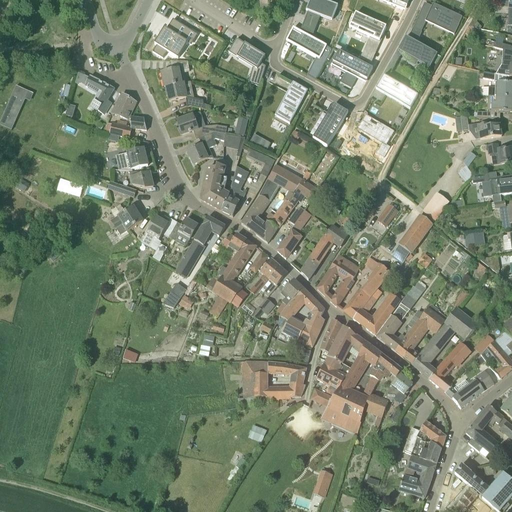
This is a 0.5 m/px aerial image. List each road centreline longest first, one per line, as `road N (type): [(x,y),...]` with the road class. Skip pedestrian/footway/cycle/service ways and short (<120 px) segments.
road 1 (residential): [(332,310),(268,250),(191,200),(117,46)]
road 2 (residential): [(275,47),(277,67),(343,104),(360,102),(416,0)]
road 3 (residential): [(462,421),(332,310)]
road 4 (residential): [(332,310),(309,376),(308,426)]
